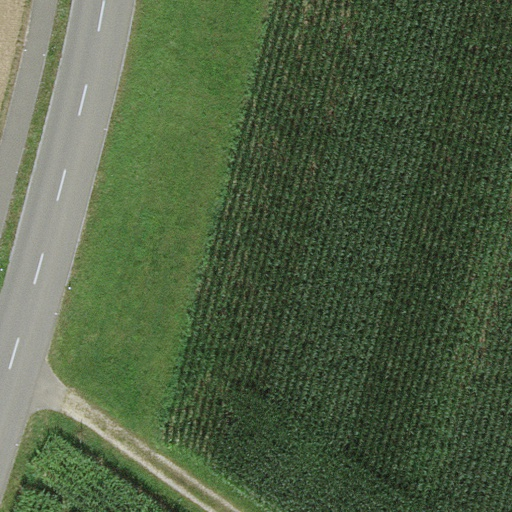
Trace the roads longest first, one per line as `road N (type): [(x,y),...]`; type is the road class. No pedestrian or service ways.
road 1 (tertiary): [(103,0),(0,389)]
road 2 (track): [(0,371),(218,511)]
